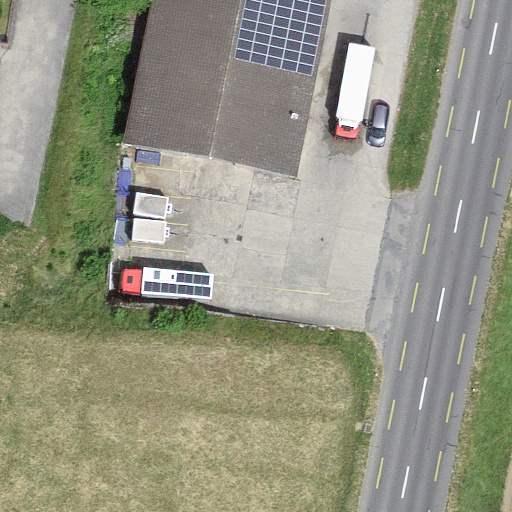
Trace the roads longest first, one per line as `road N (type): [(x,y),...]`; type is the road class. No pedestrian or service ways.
road 1 (secondary): [(502,0),(401,511)]
road 2 (unknown): [(379,0),(331,253)]
road 3 (unknown): [(47,0),(5,227)]
